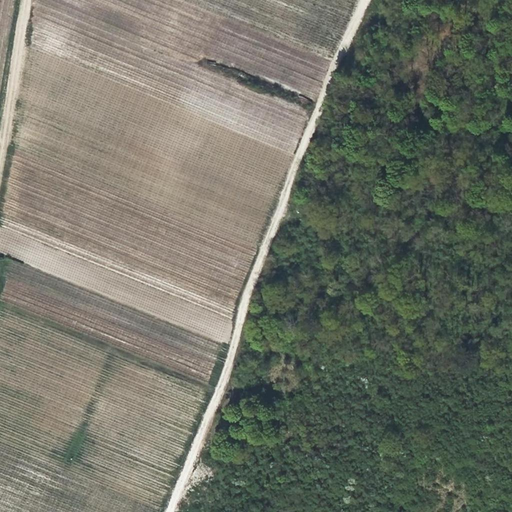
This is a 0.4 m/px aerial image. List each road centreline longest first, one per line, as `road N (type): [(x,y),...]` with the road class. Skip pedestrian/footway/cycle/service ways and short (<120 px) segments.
road 1 (track): [(355,0),(170,511)]
road 2 (track): [(24,0),(0,147)]
